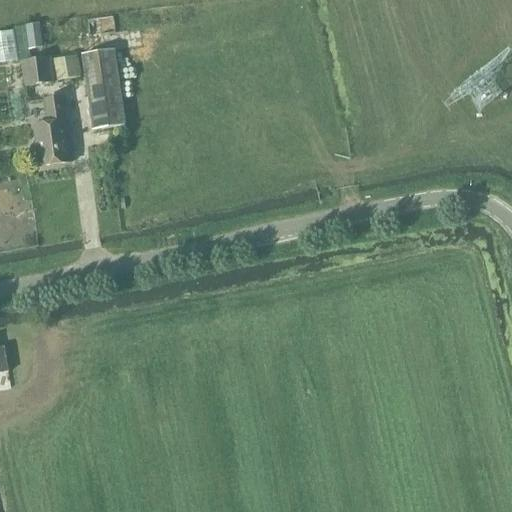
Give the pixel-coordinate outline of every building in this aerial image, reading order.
[(31,51),(44,49),(41,24),(28,26),(16,28),(20,63),(22,62),(32,61),(31,51)] [(0,46),(3,64),(20,61),(16,31),(0,33),(0,46)] [(94,132),(125,127),(126,127),(115,51),(83,56),(94,132)] [(58,82),(83,78),(80,57),(55,61),(58,82)] [(26,88),(55,84),(51,58),(32,61),(22,62),(26,88)] [(41,168),(73,164),(63,98),(46,101),(49,125),(35,126),(41,168)] [(0,345),(0,374),(0,375),(10,373),(5,345),(0,345)]
